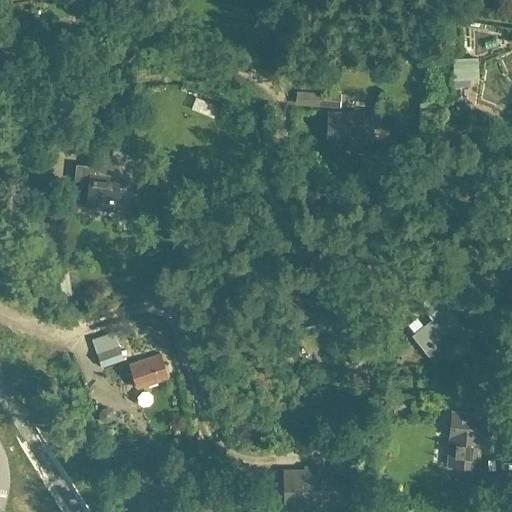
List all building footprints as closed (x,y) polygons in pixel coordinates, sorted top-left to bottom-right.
[(452,61),(454,115),(468,115),(467,80),(478,80),(478,59),(452,61)] [(301,77),(300,88),(322,90),(323,79),(301,77)] [(511,78),(497,83),(503,106),(511,103),(511,78)] [(317,107),(339,108),(339,93),(318,92),(317,107)] [(329,115),(328,140),(327,150),(360,151),(360,146),(361,146),(362,143),(373,143),(374,121),(361,121),(361,116),(329,115)] [(468,147),(434,149),(435,173),(469,171),(468,147)] [(90,180),(87,204),(115,207),(118,182),(117,182),(120,159),(101,157),(101,158),(91,157),(89,168),(83,167),(82,179),(90,180)] [(60,222),(44,223),(46,244),(62,243),(60,222)] [(411,248),(408,265),(421,267),(424,249),(411,248)] [(320,297),(288,303),(293,328),(325,321),(320,297)] [(433,320),(413,336),(433,361),(466,334),(446,310),(448,308),(439,297),(424,309),(433,320)] [(118,348),(119,347),(114,332),(92,340),(96,355),(98,355),(118,348)] [(377,349),(371,340),(349,355),(356,365),(377,349)] [(118,348),(98,355),(102,367),(122,360),(122,359),(118,348)] [(160,355),(130,365),(137,388),(168,379),(160,355)] [(106,423),(111,422),(114,416),(112,410),(107,407),(101,409),(98,415),(100,421),(106,423)] [(453,412),(448,466),(477,468),(482,415),(453,412)] [(259,438),(255,433),(249,433),(245,437),(244,443),(248,448),(254,448),(259,444),(259,438)] [(222,481),(224,466),(208,463),(205,478),(222,481)] [(171,468),(160,464),(157,474),(168,477),(171,468)] [(300,473),(284,473),(284,495),(297,495),(297,505),(345,505),(345,485),(317,485),(317,467),(304,467),(304,474),(300,474),(300,473)]
